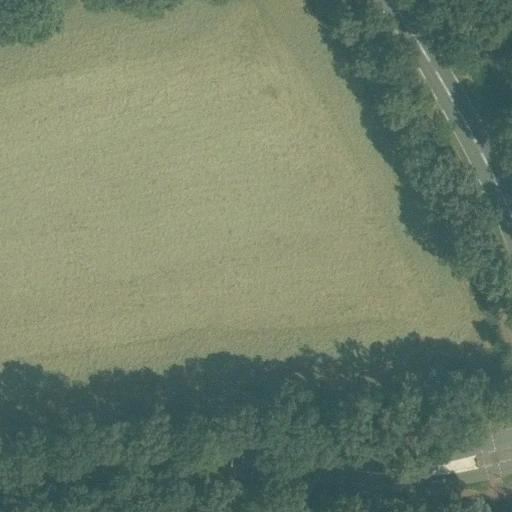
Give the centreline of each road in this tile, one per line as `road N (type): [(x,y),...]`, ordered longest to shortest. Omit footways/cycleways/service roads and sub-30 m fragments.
road 1 (unclassified): [(314,469),(129,462),(0,477)]
road 2 (secondary): [(498,190),(390,0)]
road 3 (unclassified): [(511,435),(407,463),(314,469)]
road 4 (unclassified): [(314,469),(397,482),(511,469)]
